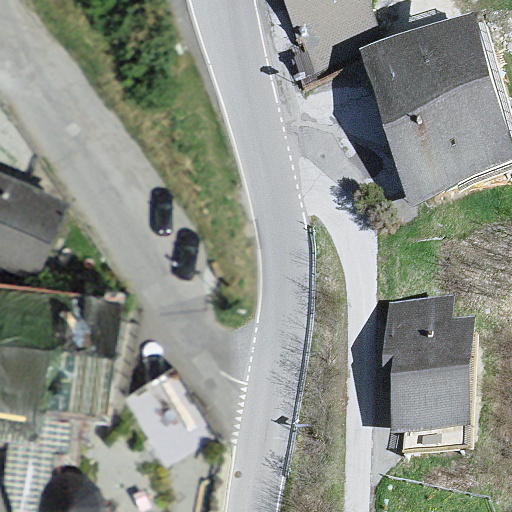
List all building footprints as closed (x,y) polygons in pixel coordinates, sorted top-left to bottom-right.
[(415,38),(403,0),(312,0),(335,76),(389,59),(385,46),(415,38)] [(511,196),(511,50),(438,72),(477,207),(511,196)] [(87,220),(0,180),(0,258),(58,284),(87,220)] [(161,315),(0,293),(0,433),(58,441),(63,406),(148,417),(161,315)] [(511,442),(511,312),(438,310),(435,399),(451,399),(449,440),(511,442)]
